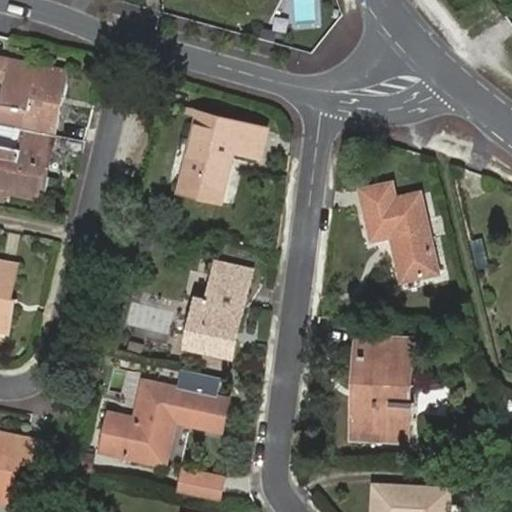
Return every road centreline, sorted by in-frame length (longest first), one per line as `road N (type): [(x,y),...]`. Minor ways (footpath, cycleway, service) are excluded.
road 1 (residential): [(329,96),(285,397),(279,490),(294,511)]
road 2 (residential): [(132,41),(52,362),(33,383),(0,384)]
road 3 (residential): [(132,41),(329,96)]
road 4 (residential): [(8,0),(132,41)]
